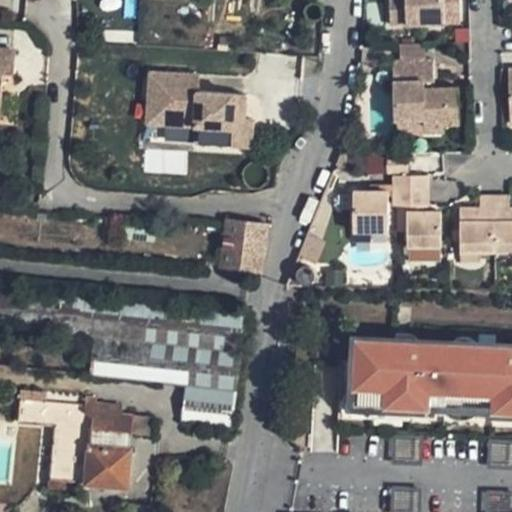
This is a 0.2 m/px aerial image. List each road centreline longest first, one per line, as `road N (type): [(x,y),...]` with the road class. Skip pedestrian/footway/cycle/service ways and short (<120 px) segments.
road 1 (residential): [(238,511),(289,209),(328,125),(340,0)]
road 2 (residential): [(511,168),(486,149),(481,0)]
